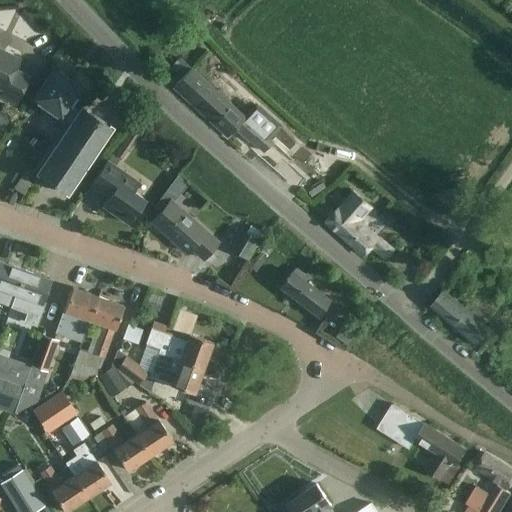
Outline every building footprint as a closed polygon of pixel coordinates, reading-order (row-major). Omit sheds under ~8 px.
[(0,97),(15,105),(20,95),(28,77),(14,70),(19,59),(0,50),(0,88),(3,90),(0,95),(0,97)] [(180,80),(172,88),(226,137),(234,128),(248,141),(249,140),(262,152),(271,142),(269,140),(281,126),(268,114),(254,102),(243,116),(190,68),(181,78),(180,80)] [(32,99),(70,125),(80,111),(70,105),(81,88),(53,69),(32,99)] [(80,111),(70,125),(37,174),(67,194),(111,128),(82,108),(80,111)] [(0,111),(0,129),(3,131),(10,116),(0,111)] [(115,154),(121,158),(140,131),(134,127),(115,154)] [(138,182),(126,174),(107,160),(89,185),(107,198),(102,206),(127,224),(144,199),(132,191),(138,182)] [(294,191),(304,177),(285,163),(275,176),(294,191)] [(177,175),(171,184),(178,189),(184,181),(177,175)] [(33,184),(22,177),(10,195),(20,202),(33,184)] [(320,181),(306,190),(311,197),(325,187),(320,181)] [(340,205),(324,223),(361,255),(369,246),(384,259),(391,250),(376,237),(386,225),(376,218),(379,215),(370,207),(371,206),(353,192),(340,205)] [(169,202),(152,222),(186,252),(190,248),(202,259),(216,244),(169,202)] [(239,231),(227,249),(246,261),(257,243),(239,231)] [(0,303),(10,308),(15,295),(23,270),(0,261),(0,303)] [(23,270),(15,295),(32,301),(24,322),(35,326),(44,303),(41,302),(50,279),(23,270)] [(328,300),(321,294),(317,291),(292,272),(280,288),(316,316),(328,300)] [(71,287),(65,306),(56,332),(68,337),(76,315),(89,320),(97,297),(71,287)] [(488,328),(484,325),(497,310),(477,293),(464,308),(444,290),(430,307),(474,344),(488,328)] [(96,378),(99,370),(113,329),(114,329),(123,306),(97,297),(89,320),(102,325),(101,329),(95,327),(86,351),(79,349),(69,377),(82,382),(94,375),(96,378)] [(180,303),(178,309),(185,311),(187,305),(180,303)] [(346,320),(335,337),(346,344),(358,327),(346,320)] [(145,344),(159,349),(158,352),(202,368),(212,342),(188,334),(188,335),(153,322),(146,341),(145,344)] [(127,327),(123,338),(136,343),(140,332),(134,329),(129,327),(127,327)] [(26,330),(21,344),(34,348),(39,335),(26,330)] [(42,332),(27,375),(43,380),(58,338),(42,332)] [(4,340),(0,350),(12,354),(16,344),(4,340)] [(117,351),(112,366),(134,382),(134,381),(137,384),(146,372),(117,351)] [(149,377),(174,387),(193,393),(202,368),(158,352),(149,377)] [(98,378),(111,397),(134,382),(112,366),(112,367),(102,373),(100,370),(99,370),(96,378),(98,378)] [(57,369),(53,380),(61,383),(65,372),(57,369)] [(0,409),(10,413),(18,393),(0,386),(0,409)] [(62,391),(33,410),(39,419),(51,410),(59,422),(75,411),(62,391)] [(145,403),(135,409),(127,414),(120,404),(116,407),(136,434),(135,435),(149,455),(171,440),(158,420),(157,420),(145,403)] [(404,432),(437,452),(426,469),(448,484),(460,466),(456,464),(466,449),(425,423),(424,424),(392,403),(377,428),(398,442),(404,432)] [(104,423),(99,416),(89,424),(93,430),(104,423)] [(87,434),(77,419),(62,429),(72,444),(87,434)] [(149,455),(135,435),(123,443),(111,425),(102,431),(114,449),(113,450),(126,470),(149,455)] [(77,455),(65,463),(73,476),(87,497),(110,482),(99,465),(96,461),(95,462),(89,453),(83,443),(73,450),(77,455)] [(499,511),(511,494),(507,491),(511,482),(511,470),(484,452),(475,468),(500,484),(491,495),(476,486),(466,503),(479,511),(499,511)] [(58,478),(67,472),(58,456),(49,462),(58,478)] [(49,466),(40,472),(52,490),(51,491),(53,495),(64,511),(87,497),(73,476),(61,484),(49,466)] [(22,471),(6,481),(1,485),(18,511),(32,511),(44,504),(22,471)] [(333,511),(329,506),(331,505),(317,484),(288,502),(294,510),(291,511),(333,511)] [(445,497),(439,507),(447,511),(453,502),(445,497)] [(377,511),(371,503),(357,511),(377,511)]
